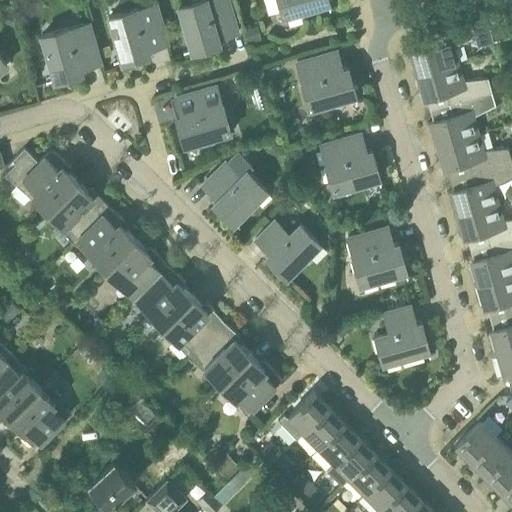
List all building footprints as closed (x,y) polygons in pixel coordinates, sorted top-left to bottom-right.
[(217,37),(237,31),(227,0),(194,0),(178,5),(191,50),(219,42),(217,37)] [(278,0),(283,15),(328,1),(327,0),(278,0)] [(167,41),(155,2),(135,7),(135,6),(108,14),(121,60),(148,52),(147,47),(167,41)] [(15,20),(11,7),(0,10),(0,18),(7,23),(15,20)] [(494,41),(486,16),(471,20),(475,34),(478,45),(494,41)] [(417,74),(457,62),(452,45),(475,34),(471,20),(428,32),(431,44),(410,50),(417,74)] [(510,36),(505,20),(491,25),(495,41),(510,36)] [(99,61),(88,21),(68,27),(68,26),(40,34),(53,79),(81,71),(80,66),(99,61)] [(260,24),(246,28),(250,42),(264,39),(260,24)] [(310,107),(355,94),(347,66),(342,68),(336,48),(296,59),(302,79),(310,107)] [(457,62),(417,74),(424,97),(445,91),(448,102),(491,90),(506,86),(502,72),(487,76),(462,79),(457,62)] [(264,78),(251,82),(254,94),(268,91),(264,78)] [(215,83),(175,94),(181,114),(176,116),(186,150),(215,142),(212,135),(229,130),(221,102),(220,103),(215,83)] [(437,143),(477,132),(472,115),(495,104),(491,90),(448,102),(451,114),(431,120),(437,143)] [(333,189),(379,177),(371,149),(365,150),(360,131),(320,142),(326,162),(325,162),(333,189)] [(477,132),(437,143),(444,167),(465,161),(468,172),(511,160),(507,146),(482,148),(477,132)] [(303,145),(289,149),(293,163),(308,159),(303,145)] [(66,161),(50,147),(38,159),(23,146),(11,158),(14,162),(4,172),(29,196),(32,193),(48,208),(77,179),(62,165),(66,161)] [(256,165),(239,149),(226,162),(224,160),(202,183),(216,198),(212,202),(233,222),(266,188),(249,172),(256,165)] [(457,213),(497,201),(493,184),(511,174),(511,163),(511,160),(468,172),(471,183),(451,189),(457,213)] [(48,208),(46,209),(63,224),(60,227),(72,241),(108,205),(94,189),(90,193),(77,179),(48,208)] [(497,201),(457,213),(464,236),(485,230),(488,242),(511,234),(511,217),(502,218),(497,201)] [(104,267),(135,236),(120,223),(124,219),(108,205),(72,241),(87,253),(90,250),(104,267)] [(274,218),(255,236),(269,251),(266,255),(286,275),(320,241),(299,221),(288,232),(274,218)] [(360,283),(406,270),(398,242),(392,244),(387,224),(347,235),(353,255),(352,255),(360,283)] [(478,282),(511,272),(511,234),(488,242),(492,253),(471,259),(478,282)] [(130,298),(166,262),(152,247),(148,250),(135,236),(104,267),(120,281),(117,284),(130,298)] [(162,324),(192,293),(177,280),(181,276),(166,262),(130,298),(144,311),(147,308),(162,324)] [(511,272),(478,282),(484,306),(505,300),(508,311),(511,309),(511,272)] [(192,293),(162,324),(178,338),(175,341),(187,356),(223,320),(209,304),(205,308),(192,293)] [(9,299),(0,308),(0,323),(1,325),(18,308),(9,299)] [(383,362),(428,348),(420,321),(415,322),(410,303),(384,310),(390,330),(375,334),(383,362)] [(498,352),(511,347),(511,309),(508,311),(511,322),(491,328),(498,352)] [(223,320),(187,356),(202,368),(205,365),(219,381),(247,354),(250,351),(235,338),(239,334),(223,320)] [(347,331),(339,325),(331,336),(339,341),(347,331)] [(0,365),(13,353),(0,341),(0,365)] [(511,347),(498,352),(504,375),(511,373),(511,347)] [(263,365),(250,351),(247,354),(219,381),(235,396),(232,399),(246,413),(281,378),(267,361),(263,365)] [(0,406),(8,415),(39,384),(22,370),(25,367),(13,353),(0,365),(0,406)] [(39,384),(8,415),(23,428),(19,432),(35,447),(71,411),(56,398),(53,401),(39,384)] [(148,429),(163,414),(135,384),(119,399),(148,429)] [(312,389),(286,416),(284,414),(279,419),(296,437),(303,430),(328,405),(312,389)] [(344,420),(328,405),(303,430),(318,445),(344,420)] [(470,459),(495,434),(480,419),(455,444),(470,459)] [(359,435),(344,420),(318,445),(334,461),(359,435)] [(486,475),(511,450),(495,434),(470,459),(486,475)] [(359,435),(327,468),(342,483),(349,476),(374,451),(359,435)] [(274,459),(282,451),(270,440),(262,448),(274,459)] [(511,450),(486,475),(501,490),(511,478),(511,450)] [(228,451),(216,464),(230,477),(242,465),(228,451)] [(282,451),(274,459),(285,471),(293,463),(282,451)] [(389,466),(374,451),(349,476),(364,491),(389,466)] [(211,495),(201,505),(208,511),(216,511),(268,463),(256,452),(242,465),(230,477),(228,478),(211,495)] [(114,460),(89,484),(109,504),(134,480),(114,460)] [(405,481),(389,466),(364,491),(379,507),(405,481)] [(304,490),(312,482),(301,471),(293,479),(304,490)] [(171,511),(187,497),(168,477),(147,497),(161,511),(159,511),(171,511)] [(511,478),(501,490),(511,501),(511,478)] [(404,511),(420,497),(405,481),(379,507),(384,511),(404,511)] [(312,482),(304,490),(316,501),(324,493),(312,482)] [(435,511),(420,497),(404,511),(435,511)] [(326,511),(342,511),(332,501),(324,509),(326,511)]
